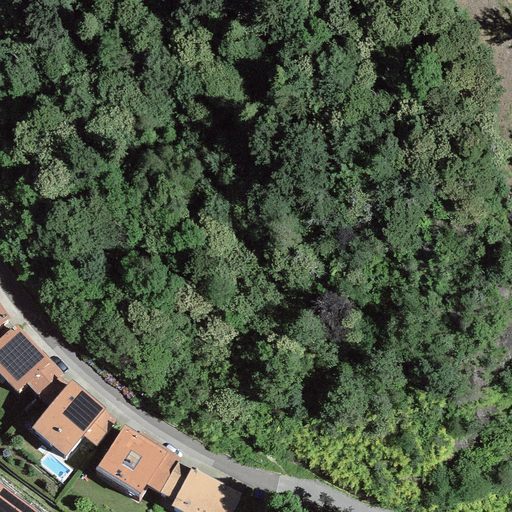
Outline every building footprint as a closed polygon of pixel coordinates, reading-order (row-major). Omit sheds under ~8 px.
[(38,374),(4,338),(0,341),(0,399),(5,404),(38,374)] [(59,392),(14,443),(47,472),(72,444),(80,451),(100,428),(59,392)] [(149,465),(108,441),(83,484),(123,508),(149,465)] [(0,477),(0,511),(49,511),(52,508),(0,477)] [(228,511),(231,507),(181,481),(165,511),(228,511)]
